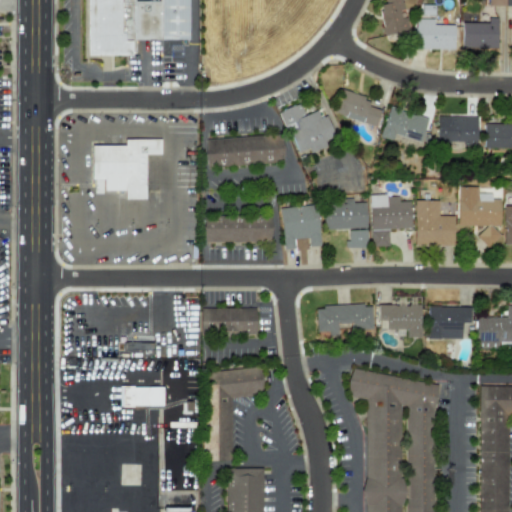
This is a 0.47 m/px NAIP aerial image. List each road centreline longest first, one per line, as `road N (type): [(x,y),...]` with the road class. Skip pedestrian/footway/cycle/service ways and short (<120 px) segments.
road 1 (secondary): [(46,511),(45,0)]
road 2 (secondary): [(25,0),(27,493)]
road 3 (residential): [(27,277),(511,276)]
road 4 (residential): [(26,100),(222,101),(303,62),(331,39),(355,0)]
road 5 (residential): [(321,511),(321,459),(299,382),(285,278)]
road 6 (residential): [(336,32),(378,62),(428,80),(511,84)]
